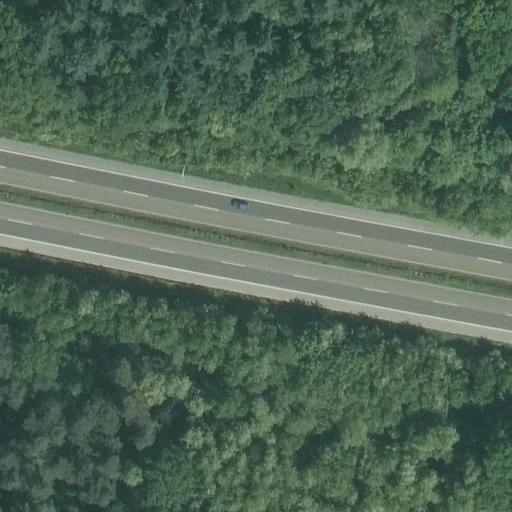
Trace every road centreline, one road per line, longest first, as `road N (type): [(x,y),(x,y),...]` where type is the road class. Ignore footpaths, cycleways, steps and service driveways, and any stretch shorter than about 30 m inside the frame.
road 1 (motorway): [(511,262),(0,163)]
road 2 (motorway): [(0,215),(511,312)]
